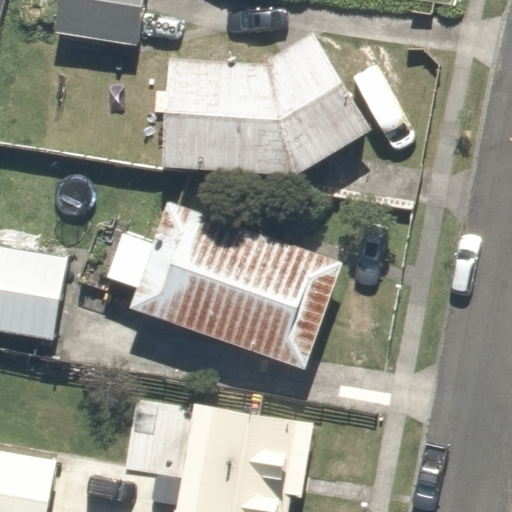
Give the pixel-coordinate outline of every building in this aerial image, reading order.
[(143,0),(58,0),(55,41),(139,48),(143,0)] [(375,131),(319,36),(263,69),(177,62),(168,170),(291,180),(375,131)] [(309,376),(350,266),(172,200),(158,237),(132,228),(114,277),(145,289),(136,312),(309,376)] [(72,249),(0,242),(0,333),(63,339),(72,249)] [(303,511),(316,429),(195,411),(179,511),(303,511)] [(50,511),(58,455),(0,447),(0,511),(50,511)]
